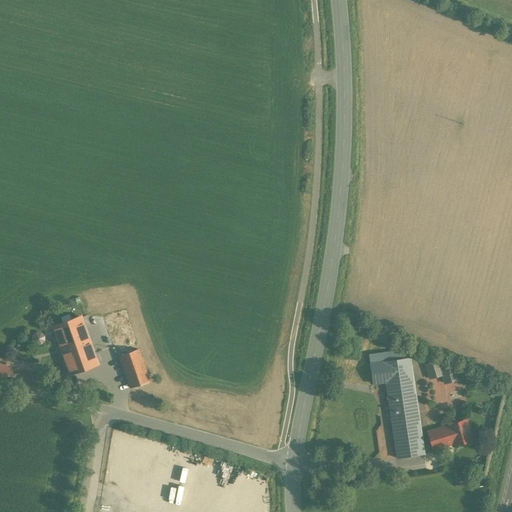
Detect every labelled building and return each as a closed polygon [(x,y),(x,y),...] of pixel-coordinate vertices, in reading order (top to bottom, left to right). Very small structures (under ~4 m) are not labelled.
[(134,339),(124,311),(105,318),(115,346),(134,339)] [(80,317),(53,326),(61,347),(87,337),(80,317)] [(32,343),(44,343),(44,331),(32,331),(32,343)] [(87,337),(61,347),(70,373),(96,364),(87,337)] [(138,349),(118,356),(130,388),(149,381),(138,349)] [(37,364),(0,356),(0,374),(33,381),(37,364)] [(409,357),(369,362),(372,384),(386,382),(397,457),(423,454),(409,357)] [(436,360),(424,365),(429,378),(441,373),(438,367),(436,360)] [(450,362),(438,367),(441,373),(444,382),(456,377),(450,362)] [(466,420),(448,425),(453,443),(454,444),(457,443),(468,440),(471,439),(466,420)] [(448,426),(428,432),(433,449),(453,443),(448,426)]
